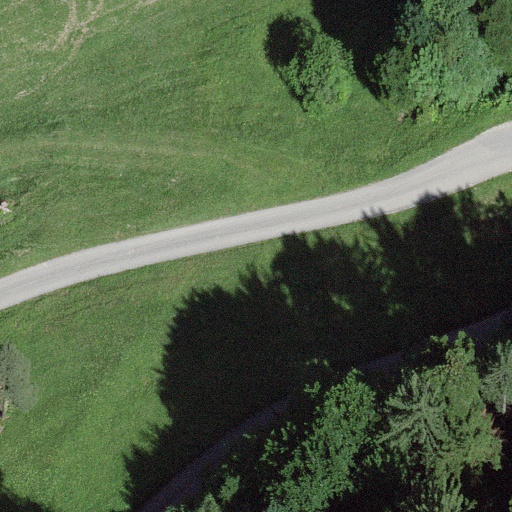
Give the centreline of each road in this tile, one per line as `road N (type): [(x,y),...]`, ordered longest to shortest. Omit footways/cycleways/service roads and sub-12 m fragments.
road 1 (unclassified): [(0,301),(511,167)]
road 2 (unclassified): [(511,319),(436,343),(282,426),(190,511)]
